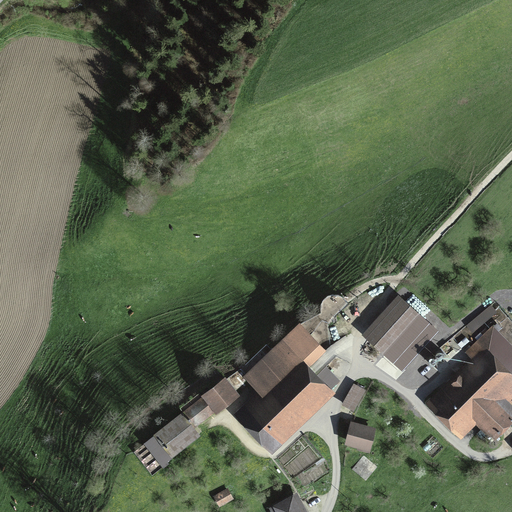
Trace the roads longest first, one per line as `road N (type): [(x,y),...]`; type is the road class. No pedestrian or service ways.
road 1 (unclassified): [(325,511),(336,474),(337,399),(356,366),(358,331),(390,284),(511,155)]
road 2 (track): [(222,417),(266,456),(306,429),(333,424)]
